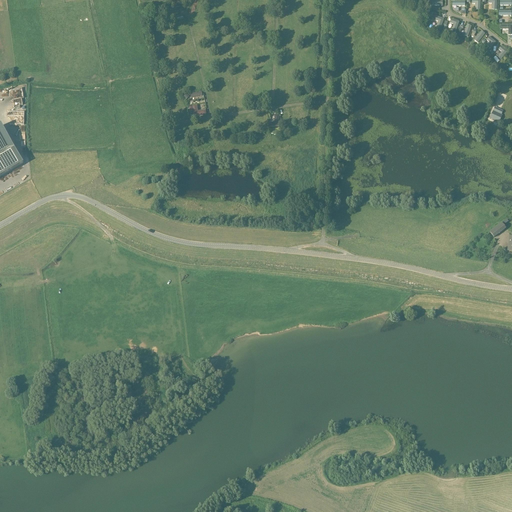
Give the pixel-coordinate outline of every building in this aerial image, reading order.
[(177,0),(171,0),(173,9),(180,7),(177,0)] [(480,0),(471,0),(472,4),(476,4),(476,10),(481,10),(480,0)] [(488,0),(488,4),(493,4),(492,10),(496,10),(497,0),(488,0)] [(444,20),(436,17),(434,21),(438,22),(436,28),(441,29),(444,20)] [(459,22),(455,21),(451,20),(450,24),(454,25),(452,31),(456,32),(459,22)] [(472,27),(467,25),(463,36),(468,38),(472,27)] [(511,25),(500,26),(500,27),(500,29),(500,30),(508,30),(508,35),(511,35),(511,25)] [(478,44),(485,34),(481,31),(474,41),(478,44)] [(496,43),(489,38),(486,41),(489,43),(486,48),(489,51),(496,43)] [(508,52),(501,47),(498,50),(501,53),(498,57),(501,60),(508,52)] [(24,119),(24,99),(15,99),(14,111),(7,111),(7,116),(13,116),(13,124),(25,124),(25,119),(24,119)] [(197,105),(192,106),(193,117),(206,115),(205,110),(197,111),(197,105)] [(490,119),(499,123),(503,116),(500,114),(501,113),(496,110),(495,112),(493,112),(490,119)] [(279,115),(274,115),(275,122),(269,123),(269,127),(280,127),(279,115)] [(0,177),(22,164),(0,127),(0,177)] [(503,226),(508,222),(507,220),(501,224),(490,233),(494,238),(506,229),(503,226)]
